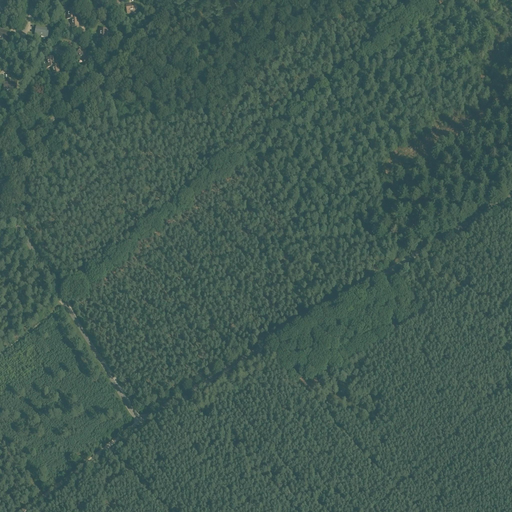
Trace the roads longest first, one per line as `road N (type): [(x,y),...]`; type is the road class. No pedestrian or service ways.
road 1 (unclassified): [(139,421),(511,196)]
road 2 (unclassified): [(139,421),(0,203)]
road 3 (unclassified): [(0,152),(45,124),(178,0)]
